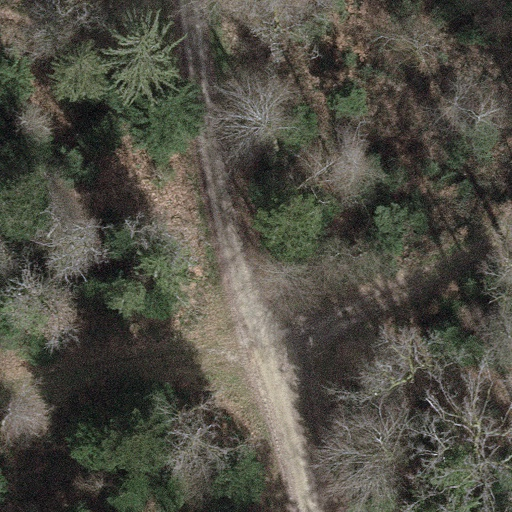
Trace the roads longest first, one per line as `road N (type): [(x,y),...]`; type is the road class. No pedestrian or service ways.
road 1 (track): [(0,368),(252,332),(391,291),(511,234)]
road 2 (track): [(306,511),(252,332),(195,73),(189,0)]
